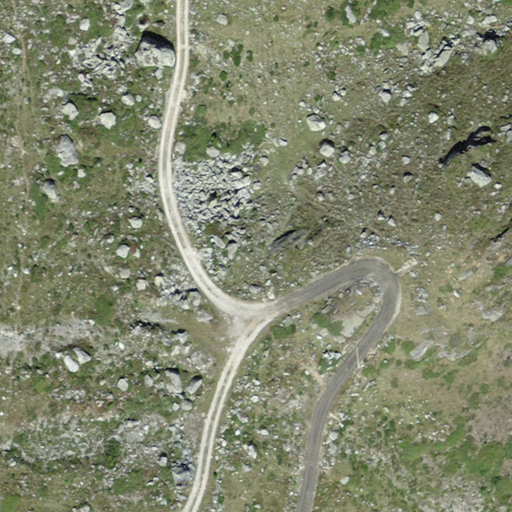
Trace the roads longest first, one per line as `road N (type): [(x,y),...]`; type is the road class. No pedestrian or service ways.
road 1 (track): [(190,0),(191,59),(172,139),(175,213),(203,275),(229,304),(267,314),(359,270),(382,271),(399,290),(397,318),(328,418),(318,511)]
road 2 (track): [(267,314),(224,383),(189,511)]
